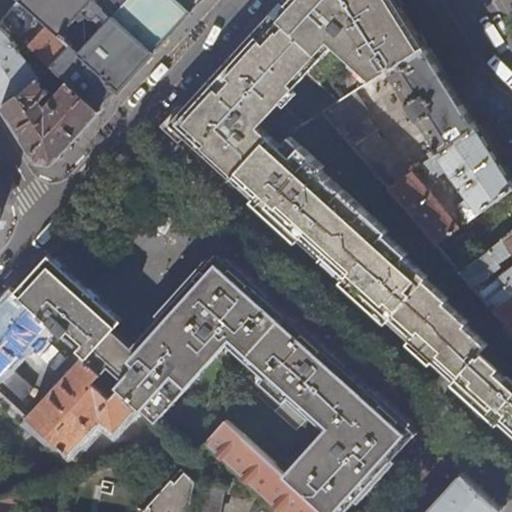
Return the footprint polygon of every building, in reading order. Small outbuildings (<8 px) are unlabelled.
[(22,0),(21,0),(3,20),(20,32),(22,33),(29,34),(43,18),(22,0)] [(51,25),(73,45),(105,8),(101,3),(103,0),(22,0),(43,18),(51,25)] [(72,83),(105,111),(108,108),(116,99),(194,14),(178,0),(103,0),(101,3),(105,8),(73,45),(53,66),(62,74),(72,83)] [(263,24),(255,33),(201,94),(202,95),(198,99),(197,98),(186,110),(187,111),(184,114),(183,113),(175,123),(225,170),(230,164),(239,172),(272,136),(278,141),(281,140),(263,125),(312,72),(343,102),(357,93),(392,71),(430,48),(420,32),(409,15),(406,17),(397,2),(400,0),(285,0),(274,13),(278,16),(267,27),(263,24)] [(178,0),(194,14),(205,0),(178,0)] [(409,15),(400,0),(397,2),(406,17),(409,15)] [(274,13),(263,24),(267,27),(278,16),(274,13)] [(3,20),(0,23),(0,25),(12,36),(20,32),(3,20)] [(0,97),(6,106),(25,94),(53,66),(73,45),(51,25),(31,48),(42,58),(24,66),(22,61),(26,58),(12,36),(0,25),(0,97)] [(455,88),(430,48),(392,71),(442,153),(479,127),(455,88)] [(25,94),(6,106),(42,161),(57,163),(105,111),(72,83),(50,106),(44,102),(53,92),(45,85),(49,80),(53,83),(62,74),(53,66),(25,94)] [(410,176),(357,93),(343,102),(325,113),(392,190),(410,176)] [(511,178),(501,161),(479,127),(442,153),(439,155),(428,163),(424,166),(434,181),(447,172),(454,182),(458,179),(471,198),(459,208),(465,215),(470,222),(511,191),(511,178)] [(239,172),(234,178),(270,210),(274,204),(292,220),(287,225),(359,291),(365,285),(381,300),(375,306),(412,338),(478,397),(483,391),(496,404),(491,410),(511,428),(511,375),(510,378),(480,351),(489,340),(468,321),(471,317),(449,297),(451,295),(429,276),(431,273),(409,253),(411,250),(389,230),(391,228),(324,168),(327,165),(304,144),(295,153),(281,140),(278,141),(272,136),(239,172)] [(428,163),(439,155),(435,149),(424,157),(428,163)] [(225,170),(234,178),(239,172),(230,164),(225,170)] [(415,173),(410,176),(392,190),(439,245),(458,231),(463,227),(460,224),(415,173)] [(274,204),(270,210),(287,225),(292,220),(274,204)] [(466,225),(470,222),(465,215),(460,224),(463,227),(466,225)] [(511,235),(504,241),(481,258),(463,272),(476,287),(483,283),(502,267),(500,264),(511,254),(511,269),(485,290),(481,293),(497,312),(511,300),(511,235)] [(51,255),(17,293),(27,302),(50,323),(72,343),(86,356),(142,407),(159,422),(226,350),(323,439),(289,475),(329,511),(348,511),(419,435),(403,419),(398,425),(378,408),(384,402),(258,287),(254,291),(238,278),(242,272),(222,255),(136,346),(117,329),(123,322),(51,255)] [(258,287),(242,272),(238,278),(254,291),(258,287)] [(483,283),(476,287),(481,293),(485,290),(483,283)] [(359,291),(375,306),(381,300),(365,285),(359,291)] [(27,302),(17,293),(0,311),(0,379),(12,366),(48,326),(50,323),(27,302)] [(511,300),(497,312),(505,322),(511,329),(511,300)] [(511,329),(505,322),(501,325),(511,338),(511,329)] [(72,343),(50,323),(48,326),(69,346),(72,343)] [(142,407),(86,356),(31,415),(73,453),(106,418),(119,431),(142,407)] [(12,366),(0,379),(0,386),(21,405),(36,389),(12,366)] [(0,401),(77,471),(89,467),(73,453),(31,415),(21,405),(0,386),(0,401)] [(478,397),(491,410),(496,404),(483,391),(478,397)] [(403,419),(384,402),(378,408),(398,425),(403,419)] [(329,511),(289,475),(230,421),(210,443),(285,511),(329,511)] [(144,450),(178,440),(160,423),(138,448),(137,449),(138,452),(144,450)] [(137,449),(138,448),(136,443),(109,452),(112,460),(125,456),(138,452),(137,449)] [(144,450),(138,452),(125,456),(126,458),(142,461),(144,450)] [(177,480),(187,471),(183,467),(173,477),(177,480)] [(193,511),(199,483),(187,471),(177,480),(173,477),(145,503),(147,506),(146,511),(193,511)] [(199,483),(193,511),(221,511),(226,488),(208,484),(209,477),(201,475),(199,483)] [(502,511),(503,511),(464,476),(430,511),(502,511)] [(0,496),(0,511),(22,511),(27,488),(0,496)] [(135,511),(146,511),(147,506),(145,503),(135,511)]
